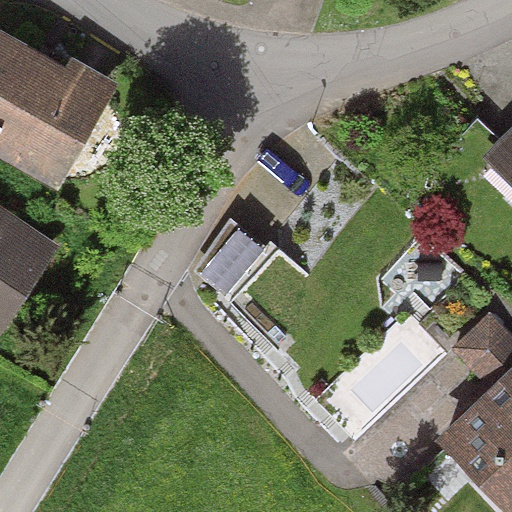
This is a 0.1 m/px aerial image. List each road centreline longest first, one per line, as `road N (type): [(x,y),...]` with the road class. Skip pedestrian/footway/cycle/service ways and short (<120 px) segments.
road 1 (residential): [(2,511),(149,262),(215,168),(247,71)]
road 2 (residential): [(247,71),(337,73),(451,49),(511,13)]
road 3 (residential): [(115,0),(247,71)]
